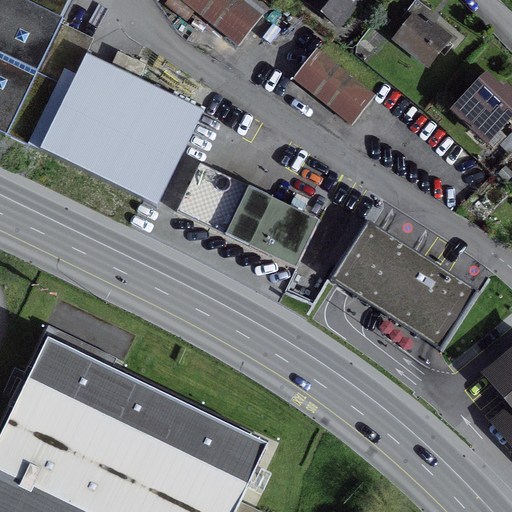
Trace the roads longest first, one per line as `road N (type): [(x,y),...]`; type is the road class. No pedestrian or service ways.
road 1 (secondary): [(479,511),(307,371),(0,209)]
road 2 (residential): [(121,0),(144,31),(511,273)]
